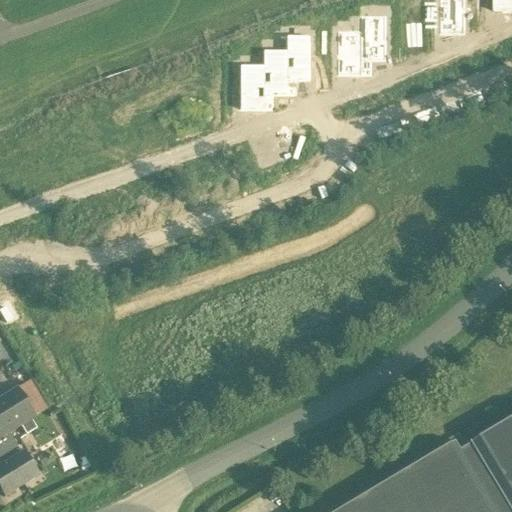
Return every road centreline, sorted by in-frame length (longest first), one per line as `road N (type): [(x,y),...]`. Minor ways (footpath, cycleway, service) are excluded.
road 1 (unknown): [(0,258),(27,251),(70,268),(311,181),(360,124),(511,68)]
road 2 (unclassified): [(142,502),(365,385),(429,342),(511,267)]
road 3 (unknown): [(0,220),(413,69)]
